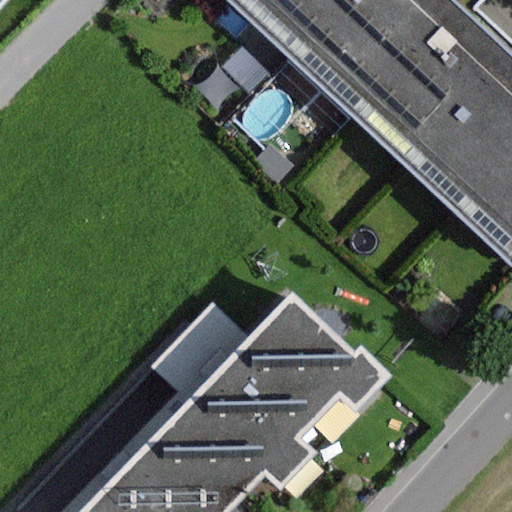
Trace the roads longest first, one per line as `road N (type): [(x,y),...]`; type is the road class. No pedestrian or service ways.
road 1 (residential): [(0,92),(93,0)]
road 2 (residential): [(511,414),(424,511)]
